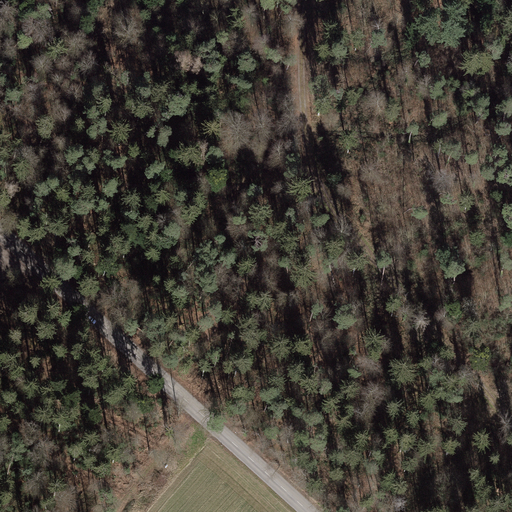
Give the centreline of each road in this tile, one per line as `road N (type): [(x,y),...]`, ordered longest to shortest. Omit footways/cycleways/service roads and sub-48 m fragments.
road 1 (track): [(511,420),(321,191),(310,163),(309,0)]
road 2 (tertiary): [(307,511),(0,230)]
